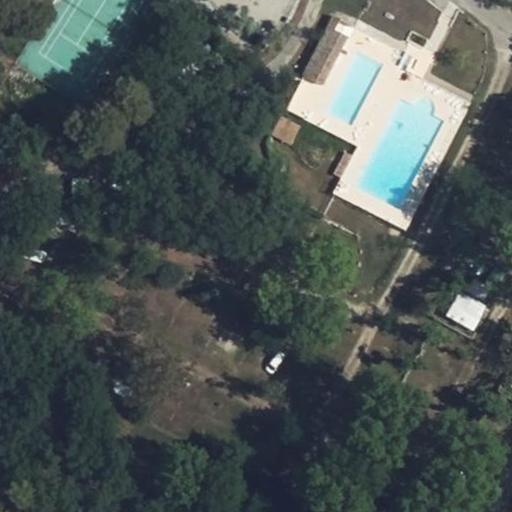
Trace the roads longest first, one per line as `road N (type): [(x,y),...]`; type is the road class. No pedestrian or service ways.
road 1 (track): [(476,511),(165,352),(0,291)]
road 2 (track): [(325,429),(511,58)]
road 3 (track): [(376,322),(172,227),(145,197),(132,137)]
road 4 (track): [(511,305),(414,484)]
